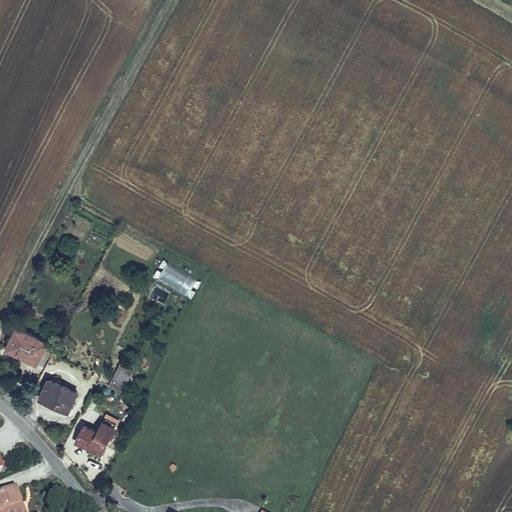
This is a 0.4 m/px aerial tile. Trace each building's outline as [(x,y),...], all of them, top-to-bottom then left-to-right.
[(167,261),(157,279),(187,296),(197,278),(167,261)] [(18,323),(7,348),(41,366),(53,340),(18,323)] [(133,373),(119,365),(110,383),(124,390),(133,373)] [(70,413),(82,389),(50,375),(38,397),(70,413)] [(103,456),(118,425),(104,418),(99,428),(85,422),(76,441),(103,456)] [(22,511),(19,504),(23,502),(16,485),(0,491),(0,511),(22,511)]
